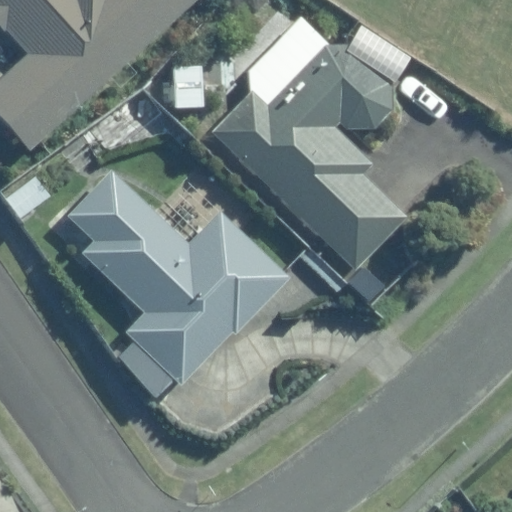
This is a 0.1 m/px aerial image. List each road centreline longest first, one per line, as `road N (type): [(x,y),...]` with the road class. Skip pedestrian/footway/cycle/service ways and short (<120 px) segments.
road 1 (residential): [(269,511),(412,424),(511,314)]
road 2 (residential): [(0,329),(124,511)]
